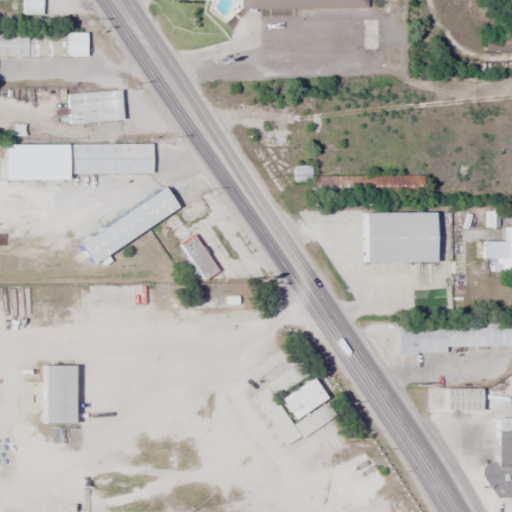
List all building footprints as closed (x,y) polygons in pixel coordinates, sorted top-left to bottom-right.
[(22,0),(22,14),(39,14),(39,0),(22,0)] [(364,8),(364,0),(237,0),(238,9),(364,8)] [(511,14),(511,0),(485,0),(485,2),(496,2),(496,15),(511,14)] [(483,52),(511,51),(511,22),(496,22),(496,33),(483,33),(483,52)] [(0,57),(83,57),(83,32),(0,32),(0,57)] [(118,90),(65,92),(66,122),(119,120),(118,90)] [(63,179),(63,173),(149,173),(149,144),(4,144),(4,179),(63,179)] [(308,175),(308,164),(302,164),(302,149),(291,149),(291,181),(308,181),(309,194),(417,194),(417,174),(308,175)] [(174,206),(161,186),(75,242),(88,263),(174,206)] [(429,261),(429,211),(359,211),(359,261),(429,261)] [(496,213),(486,212),(484,224),(495,226),(496,213)] [(230,262),(240,255),(216,221),(206,228),(230,262)] [(492,271),(511,270),(511,227),(502,227),(503,241),(479,241),(479,260),(491,259),(492,271)] [(196,282),(213,271),(191,236),(178,244),(188,261),(185,263),(196,282)] [(442,346),(511,345),(511,320),(393,322),(393,353),(442,353),(442,346)] [(69,364),(39,364),(39,422),(69,422),(69,364)] [(133,373),(133,394),(173,394),(173,373),(133,373)] [(283,445),(333,416),(323,399),(323,400),(309,377),(266,402),(260,391),(253,395),(283,445)] [(442,409),(477,409),(477,387),(442,387),(442,409)] [(511,416),(493,417),(493,463),(483,464),(483,496),(511,496),(511,416)] [(406,511),(399,495),(387,501),(392,511),(406,511)]
